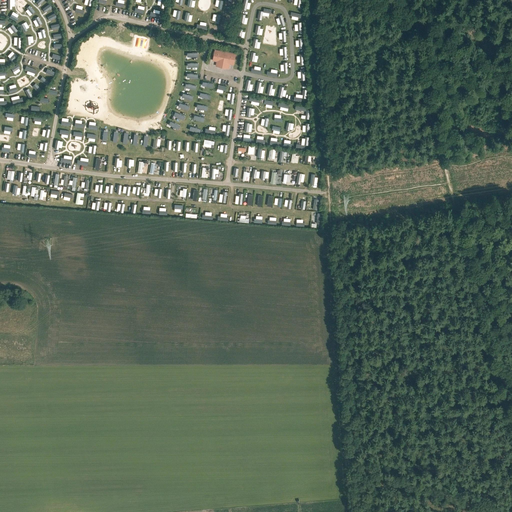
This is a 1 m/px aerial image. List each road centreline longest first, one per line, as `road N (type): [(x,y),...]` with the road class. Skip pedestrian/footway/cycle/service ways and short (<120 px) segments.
road 1 (track): [(328,202),(349,511)]
road 2 (track): [(449,181),(511,428)]
road 3 (track): [(315,0),(328,202)]
road 4 (track): [(247,39),(256,6),(283,8),(292,71),(285,81),(242,73)]
road 5 (track): [(411,1),(447,169)]
road 6 (track): [(346,465),(493,511)]
road 7 (track): [(188,203),(309,212)]
